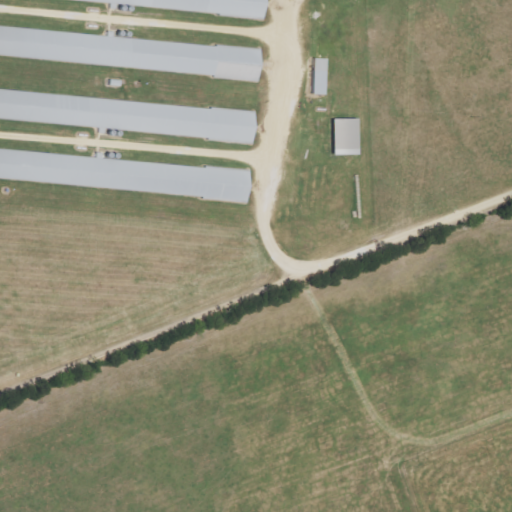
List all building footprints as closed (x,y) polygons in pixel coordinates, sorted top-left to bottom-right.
[(63,0),(263,16),(264,0),(63,0)] [(0,57),(258,77),(260,47),(0,27),(0,57)] [(311,94),(325,95),(326,59),(312,58),(311,94)] [(254,110),(0,90),(0,118),(98,126),(97,131),(106,132),(106,130),(252,141),(254,110)] [(356,118),(331,119),(332,155),(357,155),(356,118)] [(0,179),(246,199),(248,169),(0,149),(0,179)]
